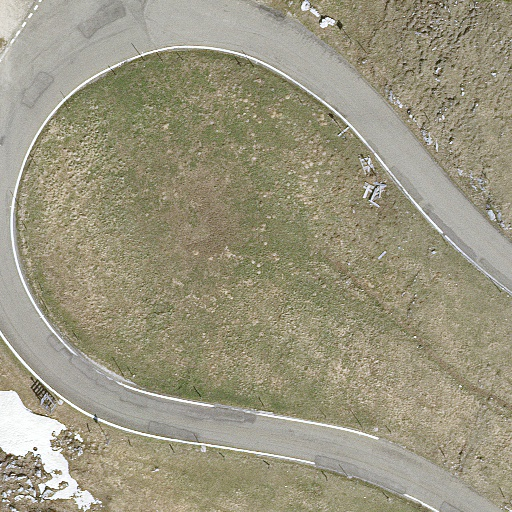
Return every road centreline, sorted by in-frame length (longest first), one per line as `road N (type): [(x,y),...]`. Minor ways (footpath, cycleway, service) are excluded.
road 1 (tertiary): [(475,511),(366,456),(116,402),(49,358),(23,328),(0,278)]
road 2 (unclassified): [(111,1),(243,26),(300,54),(357,102),(511,267)]
road 3 (tertiary): [(0,151),(25,92),(111,1)]
